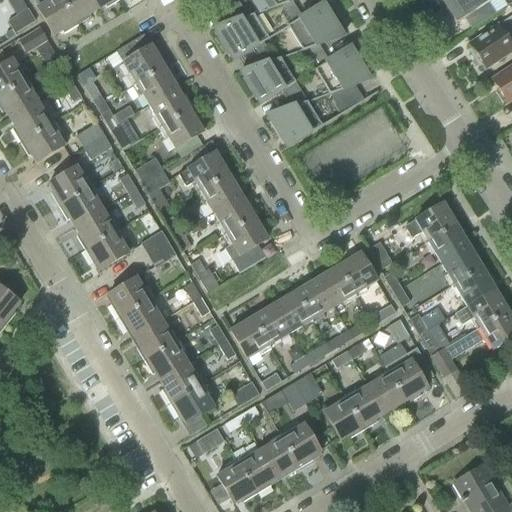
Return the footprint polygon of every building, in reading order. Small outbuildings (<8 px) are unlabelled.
[(62,36),(76,28),(59,0),(45,0),(46,0),(45,0),(31,0),(30,1),(53,39),(61,34),(62,36)] [(59,0),(76,28),(90,20),(88,17),(96,12),(88,0),(59,0)] [(88,0),(96,12),(104,7),(106,10),(119,2),(117,0),(88,0)] [(243,12),(235,0),(226,6),(233,18),(243,12)] [(259,0),(267,12),(291,3),(300,0),(259,0)] [(432,0),(439,10),(454,0),(432,0)] [(454,0),(439,10),(439,11),(442,9),(454,27),(457,25),(494,0),(454,0)] [(511,0),(495,0),(502,11),(511,4),(511,0)] [(321,7),(301,20),(292,25),(293,27),(287,30),(301,53),(341,39),(321,7)] [(292,25),(301,20),(295,10),(286,16),(292,25)] [(14,36),(34,24),(27,12),(7,24),(11,31),(14,36)] [(253,17),(236,23),(213,31),(233,63),(254,50),(263,45),(268,42),(253,17)] [(484,71),(511,52),(511,35),(511,34),(511,18),(469,48),(484,71)] [(11,31),(3,36),(7,42),(15,37),(14,36),(11,31)] [(25,55),(46,43),(38,31),(18,43),(25,55)] [(132,89),(166,69),(157,55),(155,56),(150,48),(148,49),(142,38),(115,54),(129,76),(125,78),(132,89)] [(270,57),(263,45),(254,50),(261,63),(270,57)] [(311,57),(319,69),(328,63),(320,51),(311,57)] [(328,63),(319,69),(313,72),(328,97),(368,83),(348,51),(328,63)] [(280,94),(289,89),(295,85),(279,60),(240,75),(259,107),(280,94)] [(0,98),(11,92),(28,82),(21,71),(18,73),(11,62),(0,68),(0,98)] [(148,109),(176,92),(171,83),(173,82),(166,69),(132,89),(138,100),(141,98),(148,109)] [(511,69),(492,83),(498,93),(495,95),(502,105),(505,103),(506,105),(511,101),(511,69)] [(54,75),(63,90),(71,85),(62,70),(54,75)] [(88,71),(76,78),(83,90),(92,85),(95,83),(88,71)] [(9,122),(37,105),(31,95),(34,93),(28,82),(11,92),(0,98),(0,112),(2,116),(4,114),(9,122)] [(71,85),(63,90),(72,105),(81,100),(71,85)] [(92,104),(100,99),(92,85),(83,90),(92,104)] [(289,89),(280,94),(288,106),(296,101),(289,89)] [(157,132),(191,111),(183,98),(181,99),(176,92),(148,109),(154,119),(151,121),(157,132)] [(356,92),(333,105),(340,118),(363,104),(356,92)] [(306,104),(267,118),(286,151),(321,129),(306,104)] [(19,145),(52,125),(53,125),(47,114),(44,116),(37,105),(9,122),(14,131),(11,132),(19,145)] [(191,111),(157,132),(164,143),(167,141),(173,152),(202,135),(197,126),(199,125),(191,111)] [(99,117),(108,132),(117,127),(107,112),(99,117)] [(53,125),(52,125),(19,145),(27,159),(30,157),(35,166),(66,147),(53,125)] [(75,139),(82,151),(103,139),(96,126),(75,139)] [(125,142),(117,127),(108,132),(117,147),(125,142)] [(103,139),(82,151),(89,163),(110,150),(103,139)] [(196,166),(186,173),(177,178),(185,190),(190,186),(196,196),(230,176),(222,163),(220,164),(208,145),(190,156),(196,166)] [(141,185),(161,173),(154,161),(133,173),(141,185)] [(50,197),(58,210),(92,189),(86,179),(88,177),(82,166),(76,170),(76,169),(47,186),(52,195),(50,197)] [(161,173),(141,185),(148,197),(168,185),(161,173)] [(212,216),(241,199),(236,191),(238,190),(230,176),(196,196),(203,207),(206,205),(212,216)] [(118,182),(127,197),(135,192),(126,177),(118,182)] [(68,222),(73,230),(101,213),(95,202),(98,200),(92,189),(58,210),(66,223),(68,222)] [(144,207),(135,192),(127,197),(135,212),(144,207)] [(222,239),(255,219),(247,206),(245,207),(241,199),(212,216),(218,227),(215,229),(222,239)] [(417,237),(423,247),(457,227),(449,213),(447,215),(441,206),(413,223),(402,230),(408,242),(417,237)] [(108,223),(101,213),(73,230),(78,238),(75,240),(83,253),(117,232),(111,221),(108,223)] [(163,225),(172,240),(181,235),(171,219),(163,225)] [(255,219),(222,239),(227,249),(223,252),(238,277),(264,261),(256,248),(266,242),(261,234),(263,233),(255,219)] [(465,240),(457,227),(423,247),(430,258),(433,256),(439,267),(468,250),(463,242),(465,240)] [(117,232),(83,253),(92,266),(94,265),(99,273),(133,253),(125,240),(123,241),(117,232)] [(147,259),(168,247),(160,234),(140,246),(147,259)] [(189,249),(181,235),(172,240),(181,254),(189,249)] [(378,274),(390,266),(378,246),(366,253),(378,274)] [(168,247),(147,259),(154,270),(174,258),(168,247)] [(468,250),(439,267),(446,277),(443,279),(449,290),(483,270),(475,256),(472,258),(468,250)] [(335,267),(355,300),(366,294),(364,291),(375,285),(358,256),(350,261),(348,259),(335,267)] [(199,283),(207,278),(198,262),(190,267),(199,283)] [(323,277),(315,282),(332,311),(342,304),(344,307),(355,300),(335,267),(321,275),(323,277)] [(483,270),(449,290),(456,301),(459,299),(465,309),(494,292),(489,285),(491,283),(483,270)] [(382,280),(391,296),(400,291),(391,275),(382,280)] [(117,321),(151,301),(144,290),(142,292),(135,281),(107,298),(112,307),(110,308),(117,321)] [(332,311),(315,282),(307,287),(305,284),(292,292),(312,326),(323,319),(321,317),(332,311)] [(182,290),(192,306),(201,301),(191,285),(182,290)] [(408,305),(400,291),(391,296),(400,310),(408,305)] [(0,324),(4,328),(14,316),(12,314),(18,307),(0,292),(0,324)] [(280,303),(272,308),(289,336),(299,330),(301,332),(312,326),(292,292),(278,300),(280,303)] [(498,300),(494,292),(465,309),(453,317),(460,328),(469,323),(475,332),(509,312),(501,299),(498,300)] [(132,341),(161,324),(155,313),(157,312),(151,301),(117,321),(126,335),(128,333),(132,341)] [(209,315),(201,301),(192,306),(200,320),(209,315)] [(379,325),(395,316),(390,307),(374,317),(379,325)] [(262,310),(249,318),(269,352),(280,345),(278,342),(289,336),(272,308),(263,313),(262,310)] [(475,333),(443,352),(449,362),(484,341),(491,353),(511,340),(511,317),(509,312),(475,332),(475,333)] [(258,358),(269,352),(249,318),(235,326),(237,329),(228,334),(245,362),(257,355),(258,358)] [(408,323),(417,338),(425,333),(416,318),(408,323)] [(408,339),(398,323),(386,330),(395,346),(408,339)] [(143,364),(177,344),(170,332),(167,334),(161,324),(132,341),(137,349),(135,351),(143,364)] [(366,333),(361,324),(346,334),(350,342),(366,333)] [(217,348),(218,348),(226,343),(217,328),(208,333),(217,348)] [(425,333),(417,338),(426,353),(435,348),(425,333)] [(346,334),(324,347),(329,355),(350,342),(346,334)] [(226,343),(218,348),(217,348),(226,363),(235,357),(226,343)] [(177,344),(143,364),(151,378),(154,376),(158,384),(187,367),(180,356),(183,354),(177,344)] [(360,345),(345,355),(350,363),(365,354),(360,345)] [(329,355),(324,347),(303,360),(308,368),(329,355)] [(383,370),(385,373),(405,407),(418,399),(417,396),(425,391),(422,385),(432,380),(414,351),(383,370)] [(455,373),(449,362),(443,352),(430,360),(443,380),(455,373)] [(335,372),(350,363),(345,355),(330,363),(335,372)] [(308,368),(303,360),(288,369),(293,377),(308,368)] [(169,407),(202,386),(196,376),(193,377),(187,367),(158,384),(163,392),(161,393),(169,407)] [(376,382),(365,389),(382,417),(390,413),(392,415),(405,407),(385,373),(375,379),(376,382)] [(265,393),(280,384),(275,376),(260,385),(265,393)] [(291,387),(304,407),(316,400),(315,398),(319,395),(308,377),(304,379),(291,387)] [(237,410),(257,397),(250,385),(230,398),(237,410)] [(202,386),(169,407),(177,420),(179,419),(184,427),(212,410),(206,399),(209,397),(202,386)] [(304,407),(291,387),(279,394),(292,414),(304,407)] [(353,392),(342,399),(362,433),(376,425),(374,422),(382,417),(365,389),(355,395),(353,392)] [(349,441),(362,433),(342,399),(331,405),(333,408),(322,415),(339,443),(347,438),(349,441)] [(258,418),(253,410),(238,418),(243,426),(258,418)] [(243,426),(238,418),(223,427),(228,436),(243,426)] [(289,431),(278,437),(298,471),(312,463),(310,461),(318,456),(302,427),(291,434),(289,431)] [(202,457),(222,445),(215,432),(195,444),(202,457)] [(269,447),(259,453),(276,481),(283,477),(285,479),(298,471),(278,437),(267,443),(269,447)] [(246,456),(235,463),(256,497),(269,489),(267,486),(276,481),(259,453),(248,460),(246,456)] [(242,505),(256,497),(235,463),(225,469),(227,472),(216,479),(232,507),(241,502),(242,505)] [(453,486),(468,511),(511,511),(511,504),(505,509),(481,469),(453,486)]
